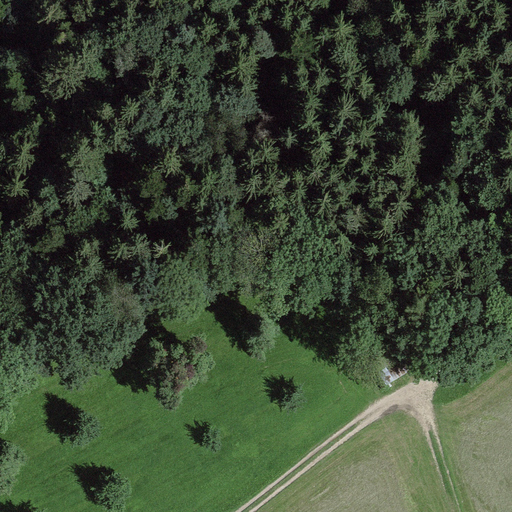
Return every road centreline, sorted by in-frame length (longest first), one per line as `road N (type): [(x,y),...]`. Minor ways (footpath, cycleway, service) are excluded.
road 1 (track): [(415,388),(245,511)]
road 2 (track): [(415,388),(457,511)]
